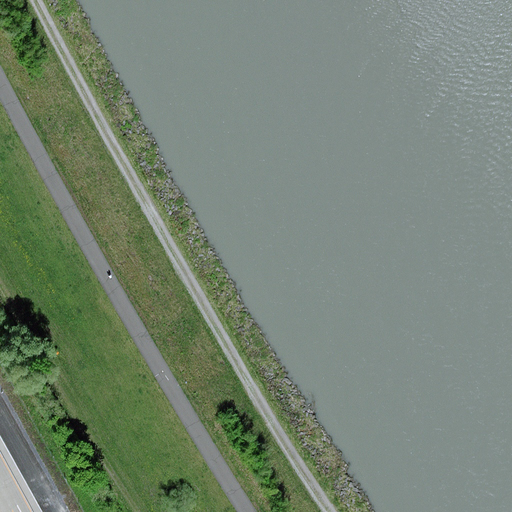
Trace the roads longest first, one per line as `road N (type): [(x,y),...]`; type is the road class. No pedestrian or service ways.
road 1 (track): [(40,0),(141,194),(332,511)]
road 2 (track): [(0,80),(247,511)]
